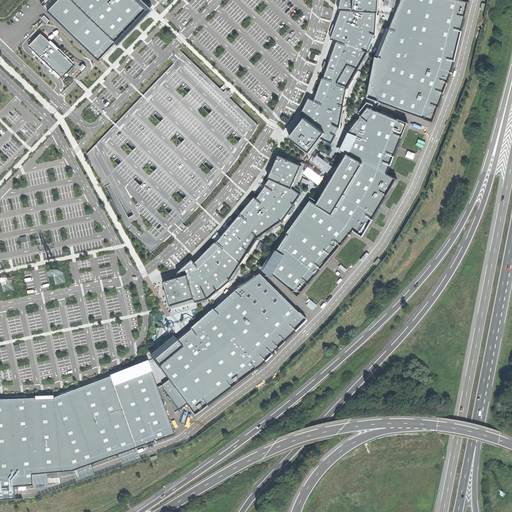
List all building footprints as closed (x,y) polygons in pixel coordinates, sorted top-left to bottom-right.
[(143,0),(45,0),(42,4),(100,59),(116,42),(119,45),(146,17),(154,10),(143,0)] [(310,152),(321,138),(332,143),(336,136),(337,135),(336,135),(339,128),(340,128),(341,124),(342,124),(342,123),(341,123),(344,111),(344,107),(344,106),(347,88),(348,88),(349,86),(369,52),(368,51),(375,35),(376,35),(378,12),(379,0),(341,0),(339,10),(341,10),(336,25),(333,34),(331,39),(337,41),(329,63),(327,69),(324,78),(323,78),(315,100),(309,98),(301,114),(305,117),(303,120),(295,130),(290,137),(296,142),(310,152)] [(371,98),(380,101),(434,122),(453,69),(469,2),(460,0),(402,0),(402,2),(396,15),(379,57),(375,78),(371,98)] [(47,23),(50,20),(44,15),(42,18),(47,23)] [(68,72),(75,65),(73,64),(50,42),(42,33),(30,46),(34,50),(61,77),(63,78),(68,72)] [(51,40),(50,42),(73,64),(75,62),(63,51),(51,40)] [(60,78),(61,77),(34,50),(32,52),(60,78)] [(126,229),(151,252),(171,234),(175,230),(181,225),(182,223),(191,214),(199,205),(200,205),(207,196),(225,175),(229,169),(245,146),(248,141),(258,125),(229,98),(226,95),(224,93),(219,89),(182,53),(180,54),(176,59),(173,62),(142,95),(115,124),(86,154),(126,229)] [(375,78),(372,78),(368,98),(380,102),(380,101),(371,98),(375,78)] [(373,108),(374,104),(368,102),(359,113),(362,115),(369,106),(373,108)] [(269,271),(273,274),(299,295),(354,230),(363,235),(397,179),(388,174),(408,123),(377,110),(373,108),(369,106),(362,115),(361,116),(362,116),(359,120),(359,119),(357,121),(358,121),(352,128),(349,132),(350,132),(348,136),(341,150),(346,152),(348,153),(317,204),(316,204),(317,203),(316,203),(311,200),(303,211),(302,211),(303,211),(298,218),(297,218),(298,218),(292,227),(291,226),(291,227),(287,233),(288,233),(278,250),(277,250),(265,268),(269,271)] [(295,130),(303,120),(301,119),(293,129),(295,130)] [(345,155),(346,152),(341,150),(348,136),(345,135),(338,151),(345,155)] [(338,137),(336,136),(332,143),(321,138),(310,152),(296,142),(295,144),(310,156),(322,141),(333,147),(338,137)] [(279,155),(287,158),(288,156),(278,151),(273,162),(276,163),(279,155)] [(164,281),(166,289),(171,305),(194,298),(195,301),(195,302),(207,299),(208,299),(218,291),(231,281),(230,280),(231,279),(231,278),(240,265),(240,264),(241,264),(242,262),(246,256),(251,249),(258,238),(257,238),(258,238),(273,227),(274,226),(281,222),(282,221),(283,222),(295,205),(294,204),(297,201),(301,194),(294,189),(292,187),(302,165),(294,161),(287,158),(279,155),(276,163),(269,178),(270,178),(265,185),(266,186),(257,198),(255,197),(240,214),(241,214),(234,222),(230,227),(217,242),(216,241),(195,262),(193,259),(178,272),(179,277),(164,281)] [(333,166),(318,155),(313,161),(328,173),(333,166)] [(292,187),(294,189),(296,187),(306,164),(295,159),(294,161),(302,165),(292,187)] [(324,178),(309,166),(304,173),(319,184),(324,178)] [(301,194),(297,201),(299,202),(305,193),(296,187),(294,189),(301,194)] [(318,201),(310,196),(301,210),(302,211),(303,211),(311,200),(316,203),(317,203),(318,201)] [(289,226),(291,227),(291,226),(292,227),(298,218),(297,218),(296,217),(289,226)] [(234,222),(230,219),(226,224),(230,227),(234,222)] [(275,229),(273,227),(258,238),(259,240),(275,229)] [(273,274),(269,271),(265,268),(277,250),(275,248),(262,269),(268,274),(271,277),(273,274)] [(242,266),(240,265),(231,278),(231,279),(233,280),(242,266)] [(187,405),(195,416),(261,367),(306,322),(263,279),(260,275),(234,292),(230,296),(216,309),(212,312),(203,319),(200,322),(193,329),(154,360),(169,380),(162,385),(162,386),(164,392),(179,411),(187,405)] [(171,305),(166,289),(164,290),(169,309),(195,301),(194,298),(171,305)] [(215,308),(216,309),(230,296),(230,295),(215,308)] [(201,317),(203,319),(212,312),(210,310),(201,317)] [(191,327),(193,329),(200,322),(198,320),(191,327)] [(149,363),(153,372),(149,362),(120,370),(121,374),(149,363)] [(0,488),(33,486),(33,475),(73,472),(175,435),(158,387),(153,372),(149,363),(121,374),(112,377),(112,376),(111,376),(111,377),(104,380),(103,379),(103,380),(102,380),(88,386),(88,385),(87,386),(87,385),(86,386),(55,398),(55,399),(36,399),(26,399),(26,398),(25,398),(25,399),(11,400),(11,399),(10,399),(10,400),(0,399),(0,488)]
